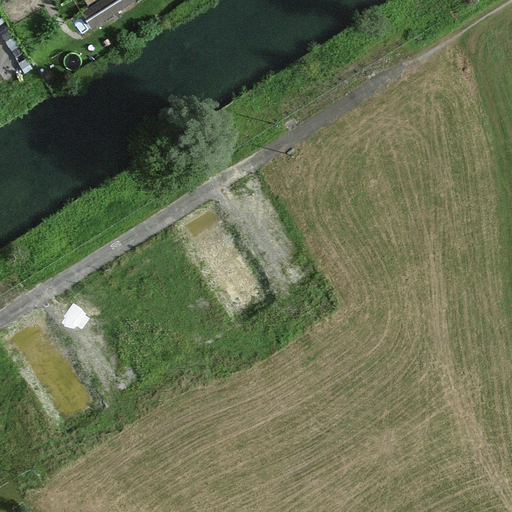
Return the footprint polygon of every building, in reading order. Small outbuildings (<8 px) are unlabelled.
[(258,175),(235,189),(245,206),(268,193),(258,175)] [(179,229),(208,276),(242,256),(213,208),(179,229)] [(208,276),(237,324),(271,303),(242,256),(208,276)] [(308,256),(282,272),(294,291),(320,275),(308,256)] [(83,282),(60,296),(70,314),(94,300),(83,282)] [(4,336),(34,384),(68,363),(38,315),(4,336)] [(34,384),(64,432),(98,411),(68,363),(34,384)] [(135,364),(110,379),(121,398),(146,383),(135,364)]
